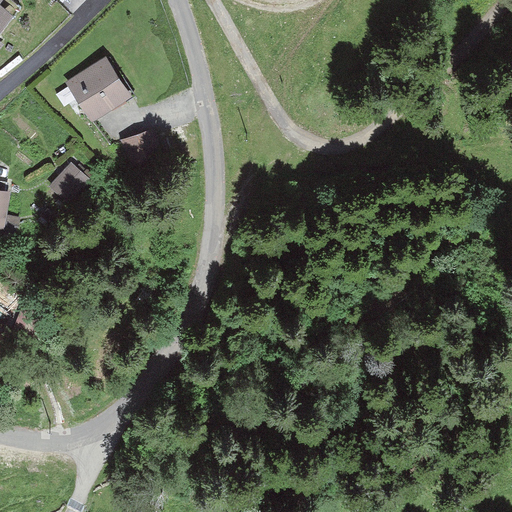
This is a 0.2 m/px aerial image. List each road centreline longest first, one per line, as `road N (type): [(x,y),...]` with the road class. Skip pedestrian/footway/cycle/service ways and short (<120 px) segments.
road 1 (unclassified): [(95,431),(164,366),(200,304),(207,274),(213,138),(178,0)]
road 2 (track): [(511,0),(384,124),(352,144),(308,142)]
road 3 (track): [(308,142),(278,114),(213,0)]
road 4 (unclassified): [(0,91),(98,0)]
